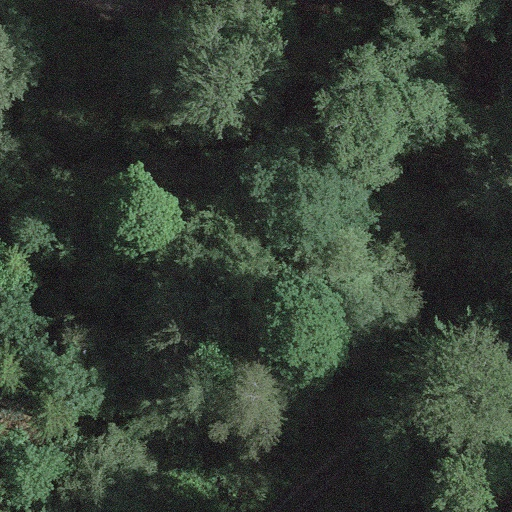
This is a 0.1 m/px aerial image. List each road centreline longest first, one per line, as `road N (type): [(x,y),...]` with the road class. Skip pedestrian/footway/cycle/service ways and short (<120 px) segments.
road 1 (track): [(286,511),(381,424),(462,370),(511,353)]
road 2 (track): [(270,0),(211,16),(132,12),(97,0)]
